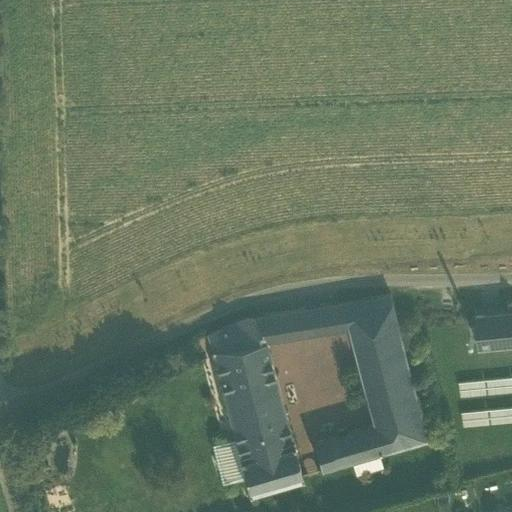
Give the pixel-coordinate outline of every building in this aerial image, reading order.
[(352,327),(377,422),(384,449),(429,436),(391,293),(344,301),(352,327)] [(344,301),(258,314),(265,341),(352,327),(344,301)] [(479,346),(511,342),(511,307),(476,311),(479,346)] [(235,437),(240,456),(292,441),(265,341),(258,314),(245,316),(207,332),(235,437)] [(476,407),(462,409),(463,423),(478,422),(476,407)] [(380,450),(384,449),(377,422),(314,440),(322,467),(353,458),(380,450)] [(240,456),(235,437),(212,443),(222,482),(244,476),(239,456),(240,456)] [(244,476),(248,489),(302,473),(293,441),(292,441),(240,456),(239,456),(244,476)] [(380,450),(353,458),(357,473),(385,465),(380,450)]
